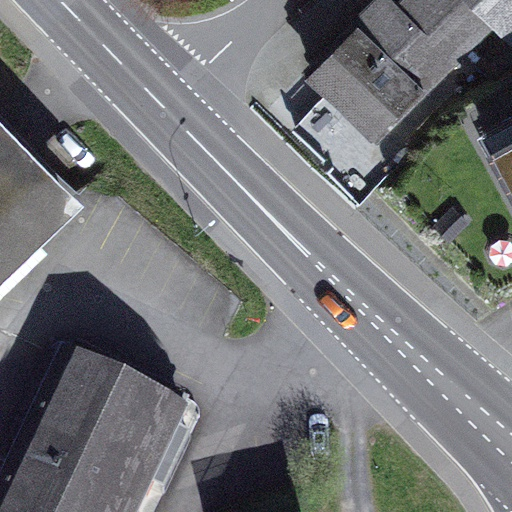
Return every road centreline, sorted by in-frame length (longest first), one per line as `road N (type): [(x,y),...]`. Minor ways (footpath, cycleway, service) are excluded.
road 1 (primary): [(163,106),(511,447)]
road 2 (residential): [(273,0),(163,106)]
road 3 (primary): [(58,0),(163,106)]
